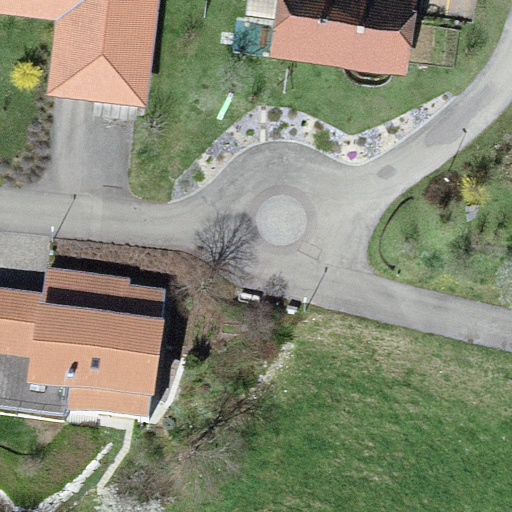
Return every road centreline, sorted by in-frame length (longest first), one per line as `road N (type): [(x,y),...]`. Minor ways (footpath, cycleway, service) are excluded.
road 1 (residential): [(511,72),(491,110),(411,167),(275,227)]
road 2 (residential): [(275,227),(0,215)]
road 3 (residential): [(275,227),(340,284),(511,337)]
